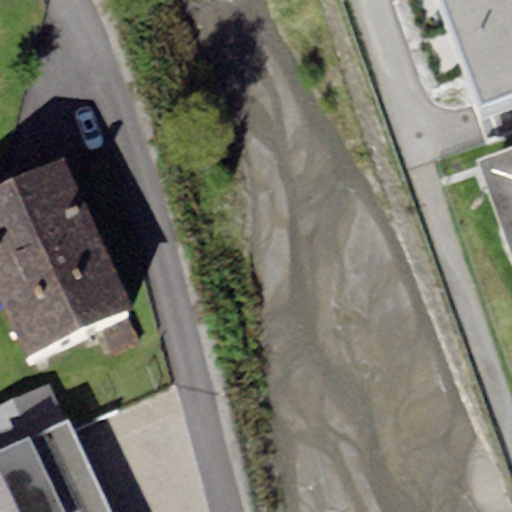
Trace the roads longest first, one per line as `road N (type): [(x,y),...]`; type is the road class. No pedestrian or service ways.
road 1 (residential): [(68,0),(183,330),(230,511)]
road 2 (track): [(365,0),(511,396)]
